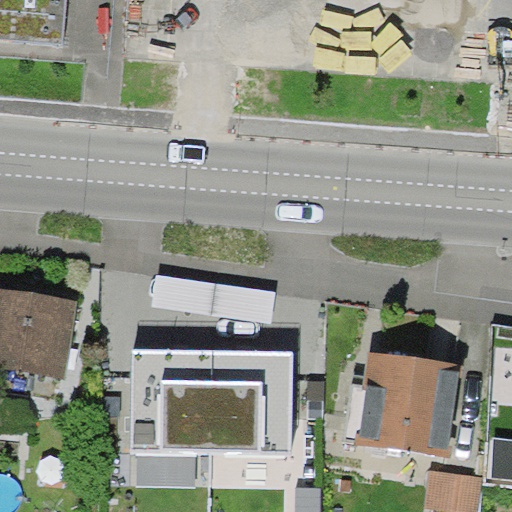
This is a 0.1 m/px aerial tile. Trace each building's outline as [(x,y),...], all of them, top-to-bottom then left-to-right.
[(65,0),(0,0),(0,39),(61,45),(65,0)] [(216,283),(157,275),(152,306),(211,314),(216,283)] [(276,292),(216,283),(211,314),(272,323),(276,292)] [(30,293),(0,287),(0,365),(64,377),(77,301),(30,293)] [(211,453),(213,350),(172,349),(133,349),(131,451),(211,453)] [(253,351),(213,350),(211,453),(291,454),(292,351),(253,351)] [(414,358),(369,351),(364,386),(363,390),(367,391),(360,433),(356,432),(354,442),(450,457),(452,445),(448,445),(459,371),(455,370),(456,365),(414,358)] [(360,433),(367,391),(363,390),(364,386),(354,384),(345,441),(354,442),(356,432),(360,433)] [(511,439),(493,438),(490,477),(511,478),(511,439)] [(477,511),(481,476),(429,470),(425,507),(470,511),(477,511)] [(320,511),(321,488),(295,488),(295,511),(320,511)]
